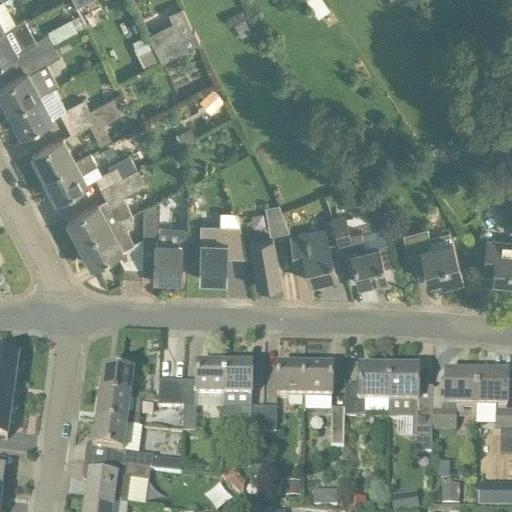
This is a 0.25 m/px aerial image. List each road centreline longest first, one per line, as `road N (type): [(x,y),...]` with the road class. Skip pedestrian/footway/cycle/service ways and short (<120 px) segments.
road 1 (residential): [(511,335),(228,316),(65,315)]
road 2 (residential): [(46,511),(65,315)]
road 3 (residential): [(65,315),(0,179)]
